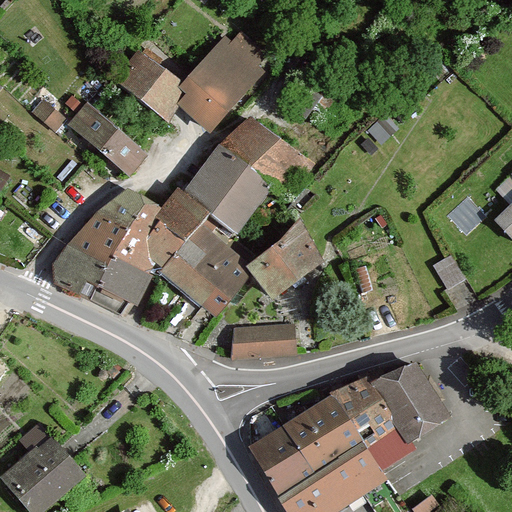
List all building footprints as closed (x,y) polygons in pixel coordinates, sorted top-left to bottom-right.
[(188,89),(198,98),(189,105),(210,133),(243,100),(244,96),(265,72),(260,67),(269,57),(249,38),(239,50),(231,43),(204,72),(188,89)] [(149,58),(123,86),(163,120),(183,90),(149,58)] [(316,92),(327,100),(343,81),(331,73),(316,92)] [(139,151),(165,122),(163,120),(123,86),(120,85),(96,112),(139,151)] [(320,109),(327,100),(316,92),(309,87),(301,98),(298,97),(294,103),(297,105),(295,109),(311,121),(320,109)] [(58,134),(68,123),(50,107),(39,117),(58,134)] [(141,161),(139,151),(96,112),(79,128),(117,163),(129,173),(141,161)] [(168,124),(165,122),(139,151),(144,156),(171,126),(168,124)] [(258,127),(226,155),(274,190),(282,196),(307,162),(288,148),(258,127)] [(265,202),(274,190),(226,155),(191,203),(213,220),(236,239),(265,202)] [(308,191),(293,208),(303,216),(317,199),(308,191)] [(160,219),(167,225),(191,245),(203,231),(213,220),(191,203),(181,195),(160,219)] [(127,199),(99,220),(127,234),(151,245),(153,242),(167,225),(160,219),(127,199)] [(47,205),(34,222),(48,233),(61,216),(48,205),(47,205)] [(511,211),(498,225),(511,241),(511,211)] [(82,238),(112,264),(116,257),(123,243),(127,234),(99,220),(82,238)] [(168,273),(207,305),(226,281),(218,273),(220,270),(191,245),(167,225),(153,242),(151,245),(152,252),(157,257),(169,268),(168,273)] [(259,272),(269,289),(274,299),(318,266),(319,265),(301,229),(298,232),(287,244),(275,253),(256,268),(259,272)] [(203,231),(191,245),(220,270),(218,273),(226,281),(207,305),(220,317),(248,283),(250,285),(253,282),(254,281),(252,279),(254,276),(203,231)] [(153,264),(157,257),(152,252),(151,245),(127,234),(123,243),(153,264)] [(73,252),(71,254),(86,266),(96,256),(112,264),(82,238),(71,251),(73,252)] [(153,264),(123,243),(116,257),(146,274),(153,264)] [(101,288),(112,264),(96,256),(86,266),(71,254),(60,269),(61,289),(82,299),(91,283),(101,288)] [(465,271),(454,255),(437,266),(451,287),(467,277),(465,271)] [(146,274),(116,257),(112,264),(101,288),(93,305),(125,319),(151,278),(146,274)] [(255,359),(298,356),(296,330),(233,333),(234,359),(255,359)] [(418,366),(388,380),(374,385),(401,429),(369,449),(379,464),(452,420),(419,368),(418,366)] [(369,376),(374,385),(388,380),(383,372),(369,376)] [(374,385),(369,376),(358,380),(364,390),(374,385)] [(366,446),(369,449),(401,429),(374,385),(364,390),(345,398),(338,401),(366,446)] [(290,431),(321,480),(340,468),(342,460),(366,446),(338,401),(302,424),(290,431)] [(258,457),(284,502),(321,480),(290,431),(256,452),(258,457)] [(330,511),(387,477),(379,464),(369,449),(366,446),(342,460),(340,468),(321,480),(284,502),(290,511),(330,511)] [(57,448),(46,457),(49,460),(59,450),(57,448)] [(43,511),(83,478),(59,450),(49,460),(19,488),(39,511),(43,511)] [(19,488),(49,460),(46,457),(43,459),(38,454),(25,465),(27,467),(12,479),(13,480),(19,488)] [(390,482),(366,496),(376,511),(399,497),(390,482)]
